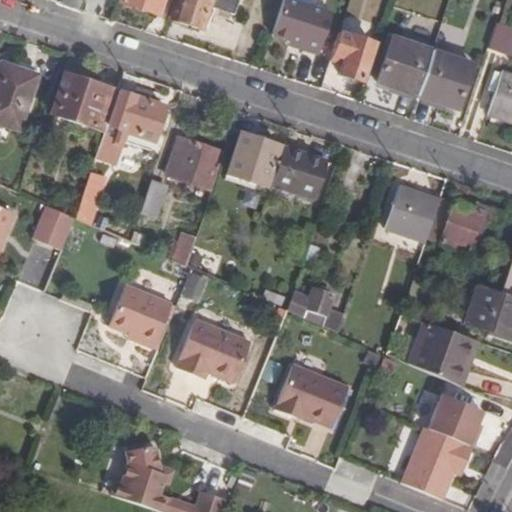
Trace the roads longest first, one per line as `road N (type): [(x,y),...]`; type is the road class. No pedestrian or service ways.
road 1 (residential): [(0,11),(511,176)]
road 2 (residential): [(39,335),(71,378),(415,511)]
